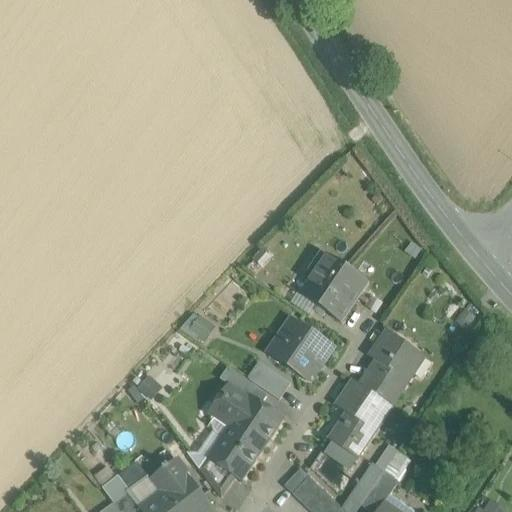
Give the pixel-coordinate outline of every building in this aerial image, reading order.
[(368,285),(322,253),(309,273),(315,277),(302,297),(341,324),(368,285)] [(180,330),(203,343),(213,325),(191,312),(180,330)] [(334,349),(294,321),(280,341),(287,346),(276,361),(306,382),(319,363),(323,365),(334,349)] [(425,360),(387,335),(375,352),(381,357),(361,387),(393,408),(425,360)] [(280,399),(290,384),(257,362),(247,377),(280,399)] [(149,375),(128,391),(139,405),(160,389),(149,375)] [(361,387),(354,383),(337,408),(351,417),(346,424),(344,422),(330,442),(358,460),(393,408),(361,387)] [(285,421),(250,398),(249,399),(230,386),(215,408),(219,411),(212,420),(215,422),(212,426),(216,434),(222,438),(211,456),(225,465),(221,470),(236,480),(242,484),(285,421)] [(374,466),(367,477),(378,484),(385,474),(398,454),(390,448),(376,468),(374,466)] [(398,454),(385,474),(399,485),(414,465),(398,454)] [(221,470),(208,460),(200,472),(222,500),(236,480),(221,470)] [(208,511),(213,509),(177,462),(168,468),(167,467),(163,470),(164,471),(157,477),(157,478),(151,482),(149,479),(129,494),(129,495),(125,497),(136,511),(140,511),(141,511),(208,511)] [(301,471),(285,488),(293,496),(310,479),(301,471)] [(378,484),(362,508),(367,511),(379,511),(384,505),(385,506),(399,485),(385,474),(378,484)] [(367,477),(361,486),(358,484),(357,485),(360,487),(344,511),(345,511),(344,511),(358,511),(362,508),(378,484),(367,477)] [(310,479),(293,496),(302,505),(319,487),(310,479)] [(120,483),(106,494),(115,505),(125,497),(129,495),(129,494),(120,483)] [(319,487),(302,505),(309,511),(311,511),(327,495),(319,487)] [(327,495),(311,511),(327,511),(336,504),(327,495)] [(140,511),(136,511),(125,497),(115,505),(119,511),(141,511),(140,511)] [(488,498),(479,511),(506,511),(508,510),(488,498)]
